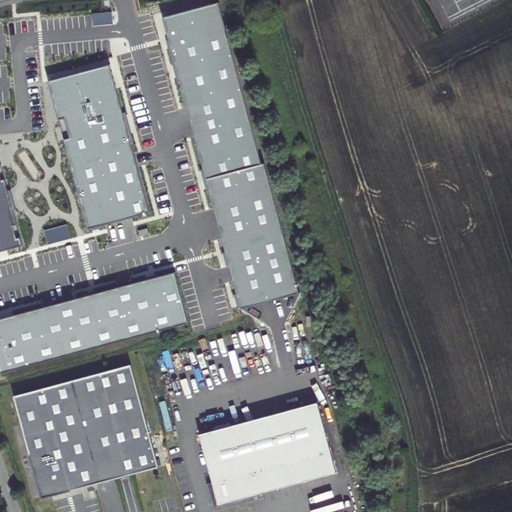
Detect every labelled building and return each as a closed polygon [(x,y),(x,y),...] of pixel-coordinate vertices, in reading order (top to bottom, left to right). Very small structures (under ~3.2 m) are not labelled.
[(263,164),(219,3),(163,17),(241,309),(300,293),(265,163),(263,164)] [(113,12),(90,14),(92,28),(108,27),(114,26),(113,12)] [(110,65),(49,81),(89,229),(150,212),(110,65)] [(0,252),(1,252),(23,246),(0,158),(0,252)] [(67,225),(45,231),(49,245),(71,239),(67,225)] [(0,319),(0,366),(2,373),(189,323),(175,272),(0,319)] [(136,366),(17,396),(43,499),(161,469),(136,366)] [(322,407),(204,436),(221,504),(249,497),(338,475),(322,407)]
